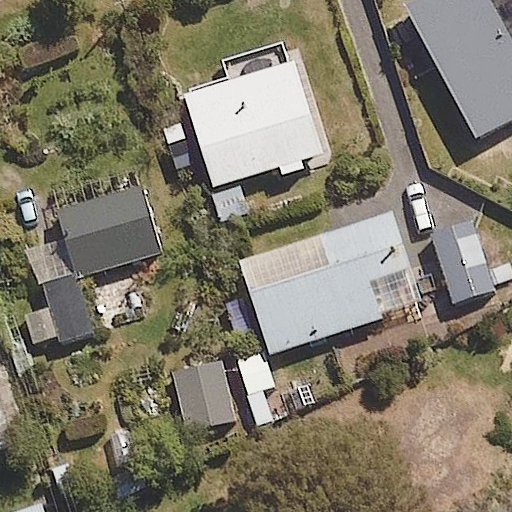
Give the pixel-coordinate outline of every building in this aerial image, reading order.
[(510,10),(504,0),(442,0),(413,16),(483,149),(511,133),(511,34),(501,14),(510,10)] [(263,220),(252,182),(341,154),(318,80),(206,114),(229,189),(218,192),(230,230),(263,220)] [(175,255),(157,186),(67,210),(76,243),(41,253),(57,311),(36,317),(45,348),(104,332),(90,278),(175,255)] [(437,307),(408,216),(255,265),(285,356),(437,307)] [(493,293),(473,226),(433,238),(453,305),(493,293)] [(243,423),(231,366),(183,376),(195,433),(243,423)] [(0,450),(23,443),(6,393),(0,394),(0,450)]
